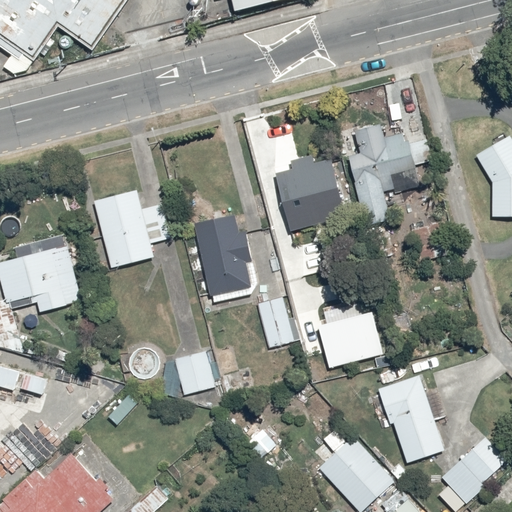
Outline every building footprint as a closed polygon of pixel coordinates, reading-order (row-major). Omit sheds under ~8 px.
[(105,0),(0,0),(0,62),(20,75),(47,34),(78,53),(110,3),(105,0)] [(216,0),(222,20),(301,0),(216,0)] [(367,152),(354,156),(373,224),(397,218),(390,193),(402,190),(398,176),(422,170),(412,132),(389,138),(385,125),(361,132),(367,152)] [(511,134),(480,156),(496,179),(496,218),(511,217),(511,134)] [(354,214),(337,158),(320,163),(318,155),(295,161),(298,169),(281,174),(298,231),(354,214)] [(144,189),(100,199),(116,268),(161,257),(157,244),(176,239),(167,201),(148,205),(144,189)] [(249,213),(201,224),(217,294),(255,285),(250,262),(260,260),(249,213)] [(451,251),(444,220),(411,228),(418,259),(451,251)] [(45,251),(1,262),(11,306),(41,299),(45,314),(88,304),(74,244),(67,246),(64,233),(42,238),(45,251)] [(297,339),(285,292),(258,299),(270,346),(297,339)] [(208,347),(177,355),(164,392),(187,394),(218,386),(208,347)] [(23,369),(0,362),(0,384),(18,389),(23,369)] [(451,450),(427,379),(414,383),(409,367),(379,377),(395,425),(400,423),(413,463),(451,450)] [(52,377),(27,371),(23,388),(48,394),(52,377)] [(140,402),(128,390),(108,412),(120,423),(140,402)] [(50,431),(27,408),(17,418),(41,441),(50,431)] [(281,445),(262,423),(247,435),(265,458),(281,445)] [(362,433),(323,466),(362,511),(400,479),(362,433)] [(511,466),(511,456),(490,434),(446,477),(472,504),(511,466)] [(0,511),(109,511),(122,501),(75,453),(47,480),(38,471),(0,507),(0,511)] [(153,511),(173,494),(159,480),(128,509),(130,511),(153,511)] [(422,511),(399,486),(382,502),(391,511),(422,511)]
